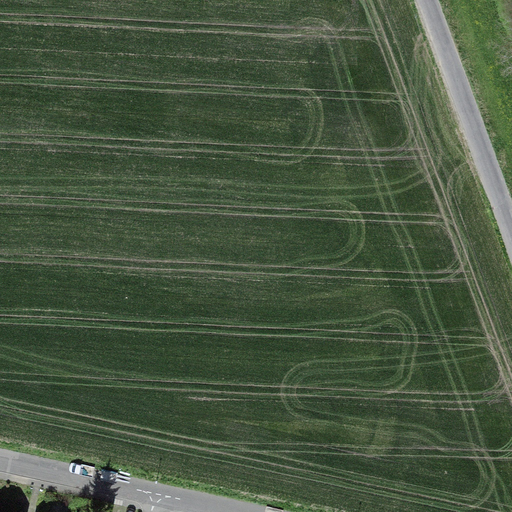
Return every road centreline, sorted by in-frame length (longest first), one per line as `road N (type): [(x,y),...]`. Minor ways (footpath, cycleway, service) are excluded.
road 1 (unclassified): [(511,229),(427,0)]
road 2 (residential): [(220,511),(0,465)]
